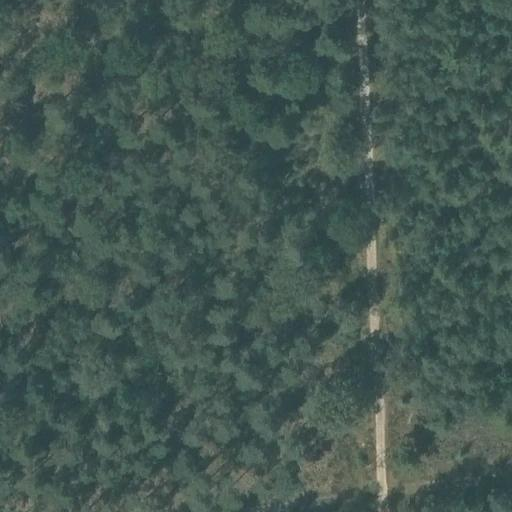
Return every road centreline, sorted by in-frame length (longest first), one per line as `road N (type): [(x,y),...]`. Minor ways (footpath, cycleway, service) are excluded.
road 1 (track): [(364,0),(382,511)]
road 2 (track): [(511,477),(249,511)]
